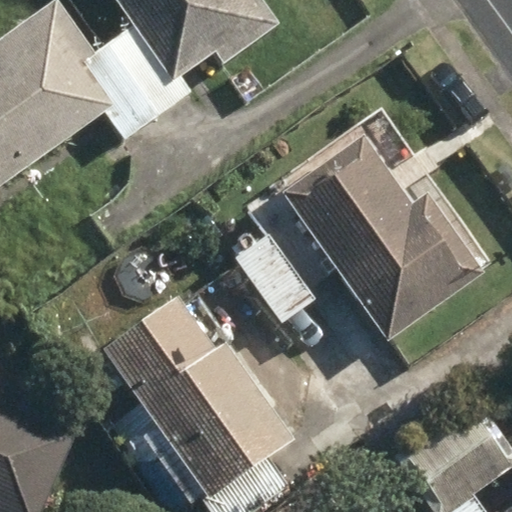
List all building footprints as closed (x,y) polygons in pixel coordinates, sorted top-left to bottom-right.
[(112,0),(136,32),(111,49),(161,120),(193,97),(182,82),(215,59),(224,71),(279,30),(257,0),(112,0)] [(161,120),(111,49),(96,60),(56,6),(0,46),(0,193),(104,117),(124,146),(161,120)] [(281,199),(389,346),(483,278),(426,200),(411,211),(360,142),(281,199)] [(234,266),(282,330),(315,304),(269,241),(234,266)] [(177,511),(261,511),(291,492),(271,465),(296,446),(228,350),(233,346),(199,298),(181,310),(176,304),(104,354),(159,432),(143,444),(187,505),(177,511)] [(481,511),(473,499),(511,472),(511,456),(490,424),(511,409),(511,401),(503,389),(397,463),(431,511),(481,511)] [(0,511),(46,511),(78,442),(0,407),(0,511)]
